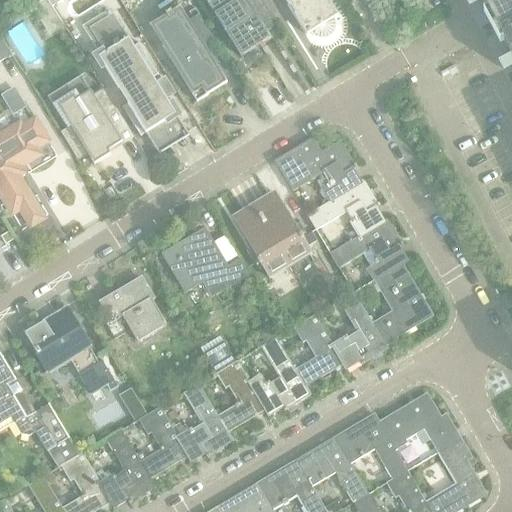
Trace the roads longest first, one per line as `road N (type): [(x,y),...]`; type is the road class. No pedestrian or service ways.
road 1 (residential): [(455,359),(490,336),(349,91),(0,309)]
road 2 (residential): [(168,511),(425,362),(455,359)]
